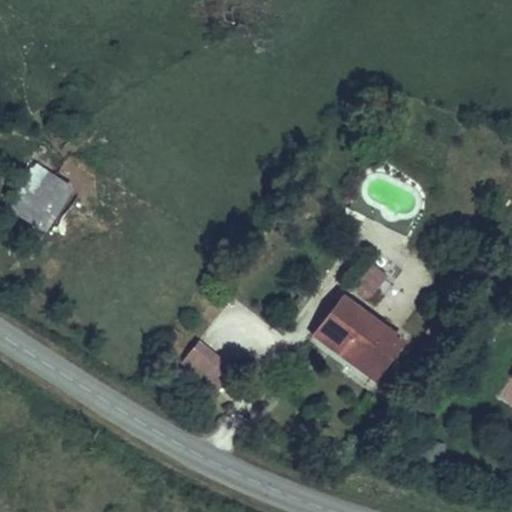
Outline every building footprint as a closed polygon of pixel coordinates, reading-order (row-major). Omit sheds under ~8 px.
[(68,185),(45,171),(19,213),(41,227),(68,185)] [(364,269),(349,290),(363,301),(379,280),(364,269)] [(347,344),(366,319),(338,301),(320,326),(347,344)] [(379,365),(398,339),(377,326),(382,319),(371,311),(366,319),(347,344),(379,365)] [(347,344),(320,326),(311,339),(371,379),(379,365),(347,344)] [(196,342),(181,362),(217,389),(233,368),(196,342)]
